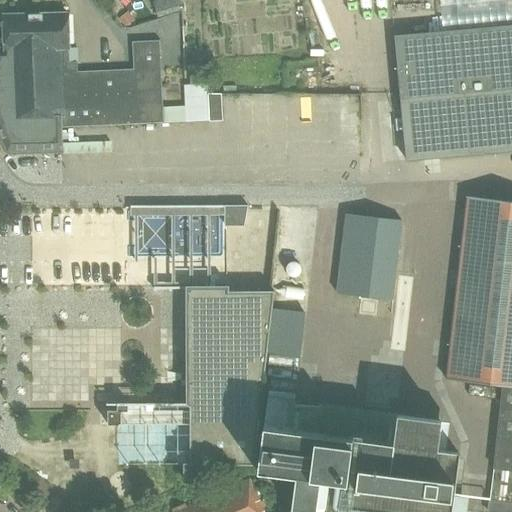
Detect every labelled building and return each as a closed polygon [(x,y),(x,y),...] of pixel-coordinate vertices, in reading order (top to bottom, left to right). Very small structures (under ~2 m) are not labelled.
[(68,12),(4,14),(5,47),(63,46),(69,46),(68,12)] [(511,25),(399,34),(403,99),(511,88),(511,25)] [(175,40),(183,63),(191,60),(183,37),(175,40)] [(63,62),(63,46),(5,47),(0,47),(0,130),(7,148),(61,146),(61,126),(164,123),(160,40),(133,41),(135,68),(78,70),(78,61),(64,61),(63,62)] [(511,89),(403,100),(407,156),(511,148),(511,89)] [(224,92),(207,92),(208,121),(223,122),(224,92)] [(511,202),(468,195),(447,378),(503,385),(490,501),(511,504),(511,202)] [(229,225),(246,225),(250,205),(229,205),(229,225)] [(73,213),(36,215),(38,253),(75,251),(73,213)] [(346,213),(336,292),(391,298),(402,220),(346,213)] [(449,289),(449,240),(437,240),(437,289),(449,289)] [(317,300),(318,241),(294,241),(293,300),(317,300)] [(287,247),(256,246),(255,282),(286,283),(287,247)] [(272,308),(274,290),(228,290),(228,288),(186,288),(186,405),(190,405),(190,462),(186,462),(186,479),(203,479),(203,464),(255,464),(272,308)] [(81,320),(118,318),(117,297),(80,299),(81,320)] [(158,297),(122,299),(124,333),(160,331),(158,297)] [(428,359),(440,359),(441,307),(430,307),(428,359)] [(440,419),(398,414),(398,411),(319,400),(318,405),(295,402),(296,397),(303,342),(306,311),(272,308),(255,464),(259,466),(259,473),(297,478),(292,511),(450,511),(453,494),(458,451),(437,448),(440,419)] [(96,353),(110,352),(109,333),(96,334),(96,353)] [(76,371),(76,361),(47,361),(47,371),(76,371)] [(108,424),(117,424),(122,424),(122,410),(117,410),(108,410),(108,424)] [(264,511),(251,479),(174,511),(264,511)] [(511,511),(511,504),(490,501),(488,511),(491,511),(511,511)]
